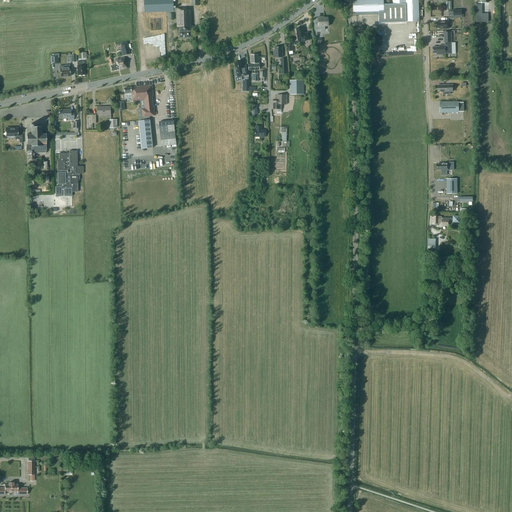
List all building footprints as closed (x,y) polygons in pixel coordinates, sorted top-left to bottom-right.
[(176,12),(176,27),(179,27),(179,32),(178,32),(178,39),(190,38),(190,32),(189,32),(189,27),(190,27),(189,10),(185,10),(185,8),(172,9),(171,0),(143,0),(144,13),(176,12)] [(378,12),(383,12),(389,11),(389,7),(389,5),(388,0),(358,0),(353,0),(353,15),(378,15),(379,15),(378,12)] [(378,23),(419,22),(418,0),(392,0),(393,5),(389,5),(389,7),(389,11),(383,12),(378,12),(379,15),(378,15),(378,23)] [(481,11),(475,12),(475,23),(487,22),(487,14),(481,14),(481,11)] [(321,18),(318,18),(318,24),(314,24),(315,30),(321,30),(320,26),(328,26),(328,18),(321,18)] [(439,22),(436,22),(436,28),(440,28),(440,29),(448,29),(448,21),(439,21),(439,22)] [(297,35),(296,35),(298,42),(310,40),(308,33),(304,34),(302,27),(295,29),(297,35)] [(433,48),(433,54),(437,54),(437,55),(445,55),(445,54),(451,54),(451,32),(444,33),(444,46),(440,46),(440,47),(433,48)] [(121,50),(122,56),(130,55),(127,43),(121,45),(122,50),(121,50)] [(282,58),(282,48),(274,48),(274,51),(273,51),(273,58),(282,58)] [(58,64),(58,55),(50,56),(50,65),(58,64)] [(248,65),(249,71),(259,70),(259,65),(259,59),(258,59),(258,55),(251,55),(251,64),(253,63),(253,65),(248,65)] [(126,68),(124,58),(114,60),(114,61),(113,62),(114,65),(110,66),(112,71),(119,70),(126,68)] [(236,72),(235,73),(236,77),(237,77),(238,78),(248,75),(246,66),(242,67),(241,62),(234,63),(236,72)] [(69,69),(69,65),(64,65),(64,66),(58,66),(59,71),(60,71),(60,77),(69,76),(69,69)] [(289,81),(290,95),(303,95),(303,81),(289,81)] [(152,85),(136,87),(137,96),(138,96),(138,101),(140,101),(140,109),(137,109),(139,121),(138,121),(141,149),(153,148),(150,120),(149,117),(154,116),(154,110),(155,110),(154,106),(154,107),(154,106),(153,106),(152,95),(153,95),(152,85)] [(438,93),(443,93),(443,95),(450,95),(450,93),(453,93),(453,86),(438,86),(438,93)] [(125,93),(125,94),(132,93),(133,102),(138,101),(138,96),(137,96),(136,87),(124,88),(125,93)] [(286,105),(286,96),(277,96),(276,96),(276,102),(271,102),(271,110),(281,110),(281,105),(286,105)] [(439,102),(439,113),(458,113),(458,101),(439,102)] [(98,107),(98,115),(111,115),(110,107),(98,107)] [(69,119),(69,120),(73,120),(73,112),(70,113),(70,110),(64,110),(64,109),(58,110),(58,119),(63,119),(69,119)] [(159,122),(161,146),(176,144),(174,120),(159,122)] [(26,151),(28,151),(34,151),(34,153),(45,153),(45,151),(46,151),(45,134),(43,135),(41,133),(41,128),(39,128),(39,125),(34,125),(34,124),(30,124),(30,128),(30,133),(29,134),(26,135),(26,144),(26,151)] [(261,131),(261,127),(255,127),(255,131),(254,131),(254,138),(265,137),(265,130),(261,131)] [(6,129),(6,137),(15,136),(15,139),(19,139),(19,143),(22,143),(22,135),(18,135),(17,128),(6,129)] [(28,151),(28,160),(31,160),(31,162),(31,166),(38,166),(38,161),(36,161),(36,159),(34,159),(34,153),(34,151),(28,151)] [(70,153),(59,154),(59,159),(57,162),(58,187),(55,187),(56,197),(60,197),(60,199),(67,199),(67,206),(73,207),(73,199),(72,199),(72,192),(78,192),(78,182),(79,182),(79,180),(80,180),(80,174),(83,174),(83,166),(78,167),(78,151),(70,151),(70,153)] [(457,193),(457,179),(446,179),(447,194),(457,193)] [(457,216),(455,216),(453,218),(442,218),(442,217),(434,216),(434,220),(432,220),(432,225),(439,225),(439,224),(441,224),(441,226),(449,226),(449,220),(453,220),(453,221),(455,223),(457,223),(459,221),(459,218),(457,216)] [(5,485),(5,488),(0,487),(0,494),(5,494),(5,491),(17,491),(17,494),(27,495),(27,488),(18,488),(18,485),(18,484),(17,484),(14,484),(14,483),(9,483),(9,484),(5,484),(5,485)]
